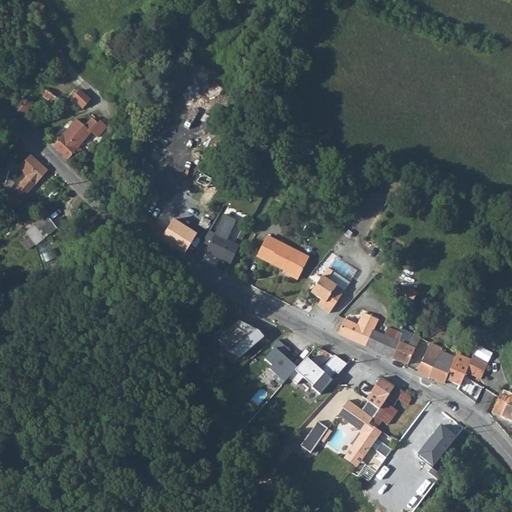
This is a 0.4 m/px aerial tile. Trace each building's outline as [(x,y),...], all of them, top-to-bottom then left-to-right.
[(80,90),(70,102),(74,105),(78,101),(84,106),(90,99),(80,90)] [(24,95),(14,108),(23,117),(33,104),(24,95)] [(63,101),(58,96),(52,103),(57,108),(63,101)] [(75,119),(52,145),(68,160),(74,152),(76,154),(79,154),(80,153),(81,150),(81,148),(79,146),(84,140),(92,131),(99,136),(107,125),(99,120),(97,122),(91,117),(84,126),(75,119)] [(0,172),(0,181),(5,183),(5,185),(12,189),(17,177),(22,181),(8,197),(17,205),(27,194),(48,170),(31,155),(17,172),(16,174),(10,170),(10,172),(1,169),(0,172)] [(27,232),(37,245),(58,229),(48,216),(27,232)] [(169,225),(161,239),(184,254),(190,244),(197,233),(191,229),(187,236),(169,225)] [(229,262),(231,263),(240,245),(215,233),(206,252),(229,262)] [(268,237),(258,256),(288,271),(286,273),(298,279),(309,258),(268,237)] [(321,308),(329,313),(344,291),(322,276),(311,293),(321,300),(325,303),(321,308)] [(414,301),(417,294),(402,287),(399,294),(414,301)] [(337,332),(364,345),(371,329),(375,322),(377,318),(363,312),(357,324),(344,318),(337,332)] [(237,320),(217,338),(230,352),(239,356),(262,335),(258,330),(256,331),(254,329),(255,329),(237,320)] [(388,337),(382,352),(392,357),(399,342),(403,334),(400,333),(387,327),(384,335),(388,337)] [(371,329),(364,345),(382,352),(388,337),(384,335),(371,329)] [(414,335),(408,347),(415,350),(421,338),(414,335)] [(273,347),(263,358),(271,364),(268,368),(274,373),(272,376),(281,384),(288,376),(296,367),(283,356),(289,350),(276,339),(270,345),(273,347)] [(399,342),(392,357),(408,365),(415,350),(408,347),(399,342)] [(425,354),(422,361),(433,366),(440,350),(441,348),(430,343),(425,354)] [(422,361),(417,371),(444,383),(446,378),(456,357),(440,350),(433,366),(422,361)] [(456,357),(446,378),(460,384),(465,372),(471,359),(458,353),(456,357)] [(319,368),(305,356),(296,367),(288,376),(296,383),(302,376),(312,385),(311,386),(319,393),(332,379),(328,375),(333,369),(337,372),(346,362),(333,354),(323,365),(322,364),(319,368)] [(471,359),(465,372),(470,374),(481,379),(487,366),(488,363),(473,356),(471,359)] [(371,393),(367,400),(370,402),(379,408),(394,386),(382,378),(381,378),(370,392),(371,393)] [(374,416),(381,421),(387,425),(398,411),(395,409),(401,401),(407,404),(410,400),(408,399),(411,395),(398,387),(394,386),(379,408),(374,416)] [(499,393),(491,412),(511,421),(511,403),(508,402),(510,398),(499,393)] [(368,423),(372,418),(362,412),(347,401),(337,415),(362,433),(351,448),(363,457),(381,432),(376,429),(368,423)] [(372,418),(374,416),(379,408),(370,402),(362,412),(372,418)] [(418,415),(419,415),(427,421),(431,424),(440,410),(428,402),(418,415)] [(419,415),(416,420),(424,425),(427,421),(419,415)] [(368,423),(376,429),(381,421),(374,416),(372,418),(368,423)] [(317,422),(299,447),(310,455),(327,429),(317,422)] [(381,432),(387,436),(391,431),(385,427),(381,432)] [(383,442),(378,450),(388,457),(393,450),(383,442)] [(258,511),(264,504),(252,494),(246,501),(258,511)]
